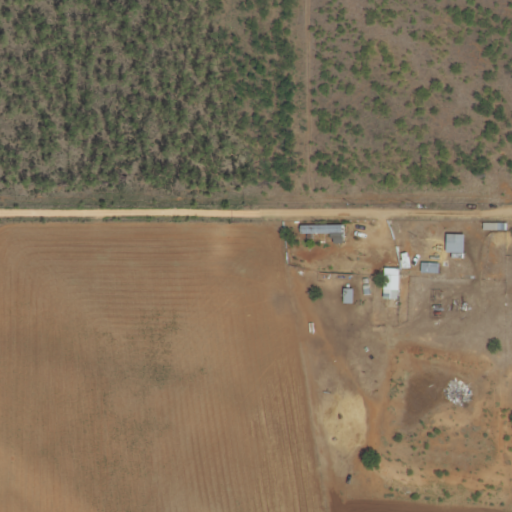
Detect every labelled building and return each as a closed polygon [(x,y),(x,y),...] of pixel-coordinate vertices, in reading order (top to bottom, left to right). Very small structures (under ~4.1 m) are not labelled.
[(349,226),(308,226),(308,234),(349,234),(349,226)] [(453,253),(471,254),(471,235),(453,235),(453,253)] [(444,273),(444,263),(426,264),(427,274),(444,273)] [(405,269),(390,269),(389,300),(405,300),(405,269)] [(361,290),(351,289),(351,304),(360,305),(361,290)]
